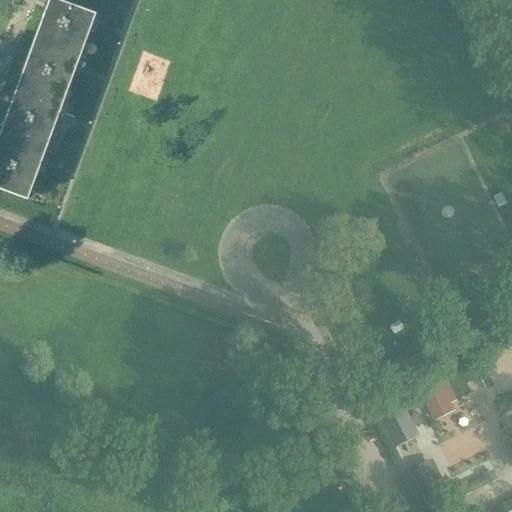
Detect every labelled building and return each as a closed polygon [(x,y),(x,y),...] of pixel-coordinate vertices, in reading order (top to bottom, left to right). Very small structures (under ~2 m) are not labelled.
[(57,0),(46,0),(42,12),(32,39),(77,56),(93,13),(57,0)] [(32,39),(25,59),(15,87),(60,103),(77,56),(32,39)] [(15,87),(0,127),(0,134),(42,150),(60,103),(15,87)] [(0,189),(25,199),(42,150),(0,134),(0,189)] [(445,381),(420,393),(429,413),(455,401),(445,381)] [(398,446),(420,433),(402,402),(380,415),(398,446)] [(311,468),(308,464),(301,467),(303,472),(311,468)] [(497,511),(511,511),(511,500),(496,509),(497,511)]
